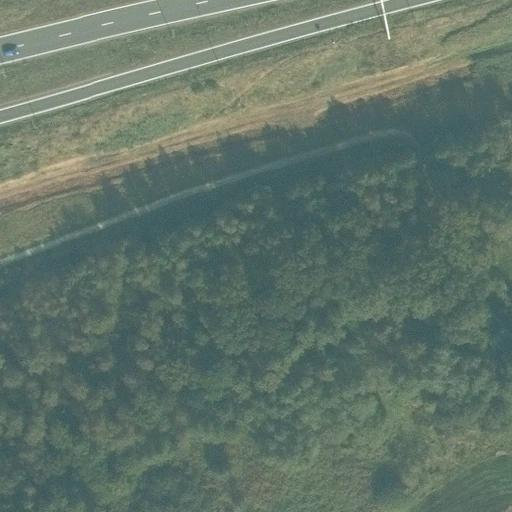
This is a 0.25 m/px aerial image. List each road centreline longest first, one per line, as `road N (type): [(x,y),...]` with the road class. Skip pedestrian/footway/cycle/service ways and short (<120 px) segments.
road 1 (motorway): [(0,114),(412,0)]
road 2 (trunk): [(0,53),(230,0)]
